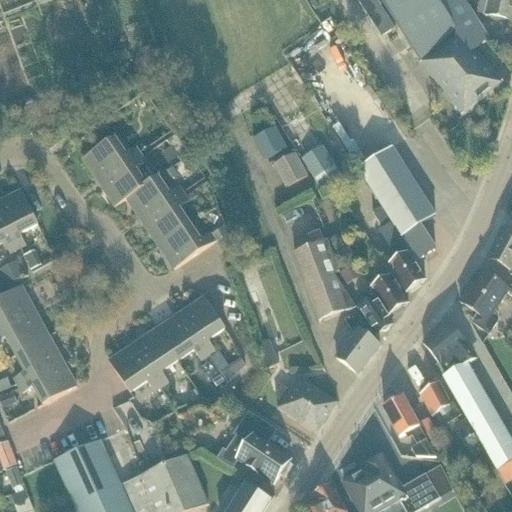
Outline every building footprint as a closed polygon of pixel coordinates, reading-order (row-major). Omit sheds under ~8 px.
[(490,42),(476,20),(466,4),(463,0),(378,0),(420,65),(419,65),(463,118),(502,85),(475,53),(490,42)] [(511,26),(511,0),(480,0),(485,1),(481,20),(511,26)] [(280,55),(305,101),(340,83),(339,81),(349,76),(323,28),(311,35),(313,37),(280,55)] [(311,101),(298,110),(303,118),(316,110),(311,101)] [(271,120),(282,139),(298,130),(287,111),(271,120)] [(265,164),(287,152),(276,131),(254,143),(265,164)] [(182,164),(190,159),(174,136),(166,141),(182,164)] [(430,183),(438,178),(413,140),(405,145),(430,183)] [(98,187),(141,158),(137,151),(127,157),(115,141),(82,163),(98,187)] [(321,192),(341,179),(324,151),(303,163),(321,192)] [(436,219),(399,161),(393,151),(359,173),(392,226),(402,241),(416,264),(435,252),(420,229),(436,219)] [(285,191),(308,179),(295,155),(273,167),(285,191)] [(146,166),(143,161),(141,158),(98,187),(115,211),(126,203),(148,188),(137,173),(146,166)] [(162,178),(167,186),(177,179),(172,171),(162,178)] [(185,198),(184,196),(180,190),(170,197),(159,180),(148,188),(126,203),(142,227),(185,198)] [(0,204),(0,215),(19,253),(26,249),(21,238),(39,229),(22,194),(0,204)] [(193,195),(186,200),(187,200),(190,205),(196,200),(193,196),(193,195)] [(190,205),(187,200),(186,200),(185,198),(142,227),(158,250),(191,228),(180,212),(190,205)] [(380,225),(387,220),(381,210),(373,215),(380,225)] [(11,257),(19,253),(0,215),(0,248),(5,246),(11,257)] [(391,227),(379,234),(397,262),(389,268),(407,296),(426,283),(391,227)] [(174,274),(217,245),(213,237),(212,236),(201,243),(191,228),(158,250),(174,274)] [(225,230),(213,237),(217,245),(229,237),(227,234),(225,230)] [(511,236),(504,233),(488,264),(511,275),(511,236)] [(321,234),(308,240),(312,248),(325,242),(321,234)] [(337,237),(329,242),(336,252),(344,247),(337,237)] [(334,277),(339,275),(328,243),(293,257),(320,325),(349,314),(334,277)] [(347,272),(359,264),(349,248),(337,256),(347,272)] [(42,266),(35,252),(25,257),(32,272),(42,266)] [(17,262),(0,271),(0,278),(4,287),(25,276),(17,262)] [(346,288),(361,278),(355,268),(340,278),(346,288)] [(409,306),(391,278),(392,278),(385,268),(374,275),(380,285),(369,292),(375,299),(388,319),(389,319),(409,306)] [(496,318),(494,315),(508,296),(481,276),(460,306),(477,318),(472,326),(488,338),(496,326),(497,322),(496,318)] [(0,335),(37,315),(23,290),(0,302),(0,335)] [(257,305),(254,295),(246,298),(250,308),(257,305)] [(394,327),(389,319),(388,319),(375,299),(358,311),(376,338),(394,327)] [(209,344),(226,333),(204,301),(180,317),(209,359),(216,355),(209,344)] [(15,359),(50,340),(37,315),(0,335),(0,345),(6,342),(15,359)] [(369,335),(356,316),(344,324),(352,335),(354,338),(336,362),(357,378),(379,349),(367,339),(369,335)] [(201,365),(209,359),(180,317),(157,333),(178,365),(194,354),(201,365)] [(450,327),(423,347),(448,380),(468,370),(473,366),(463,353),(468,350),(450,327)] [(162,375),(178,365),(157,333),(133,348),(162,391),(169,386),(162,375)] [(18,390),(64,365),(50,340),(15,359),(25,376),(14,382),(18,390)] [(154,396),(162,391),(133,348),(109,365),(130,397),(148,386),(154,396)] [(260,352),(268,374),(278,370),(270,348),(260,352)] [(43,409),(78,390),(64,365),(18,390),(23,397),(34,392),(43,409)] [(218,373),(227,387),(233,381),(224,368),(218,373)] [(511,465),(511,449),(468,370),(448,380),(443,382),(466,423),(468,427),(473,437),(494,475),(511,465)] [(407,372),(398,377),(407,392),(415,388),(407,372)] [(220,378),(212,383),(216,389),(224,384),(220,378)] [(317,437),(338,406),(299,380),(289,394),(281,388),(275,396),(281,407),(277,411),(317,437)] [(7,381),(0,384),(0,395),(11,391),(7,381)] [(461,419),(454,406),(453,405),(451,406),(440,385),(421,398),(433,420),(440,415),(447,427),(461,419)] [(169,386),(162,391),(167,398),(174,393),(169,386)] [(0,401),(0,404),(3,411),(17,406),(13,396),(0,401)] [(425,444),(403,401),(383,411),(398,441),(409,435),(416,449),(425,444)] [(275,434),(249,416),(234,437),(238,439),(227,455),(225,454),(218,463),(233,473),(238,464),(272,488),(279,478),(284,481),(291,470),(287,467),(289,464),(266,447),(275,434)] [(428,421),(419,426),(429,443),(438,439),(428,421)] [(468,427),(466,423),(456,428),(464,442),(473,437),(468,427)] [(6,444),(0,446),(0,463),(4,473),(16,468),(6,444)] [(416,449),(411,452),(416,461),(434,462),(425,444),(416,449)] [(143,478),(116,491),(95,447),(50,468),(70,511),(194,511),(204,508),(181,460),(163,469),(143,478)] [(159,459),(139,466),(143,478),(163,469),(159,459)] [(359,511),(383,511),(399,503),(404,511),(423,511),(440,502),(426,478),(401,492),(382,459),(363,471),(364,474),(344,486),(359,511)] [(11,491),(23,487),(17,470),(4,475),(11,491)] [(265,511),(270,506),(245,489),(229,511),(265,511)] [(304,511),(340,511),(329,490),(313,499),(317,504),(304,511)] [(17,511),(31,511),(24,492),(11,497),(17,511)]
